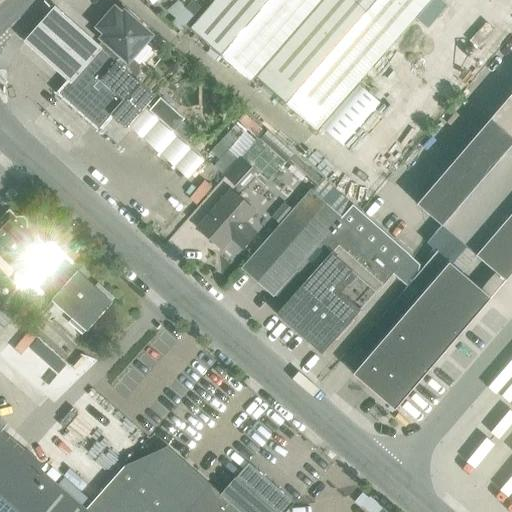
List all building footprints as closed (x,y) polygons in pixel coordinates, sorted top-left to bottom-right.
[(187,8),(185,6),(180,0),(177,0),(167,10),(176,17),(171,22),(179,29),(193,13),(187,8)] [(190,0),(185,6),(187,8),(193,13),(200,5),(194,0),(190,0)] [(215,0),(213,3),(191,28),(252,82),(256,77),(317,131),(321,126),(358,83),(396,41),(431,0),(215,0)] [(432,0),(416,19),(420,22),(428,29),(449,4),(443,0),(432,0)] [(66,83),(97,48),(54,10),(23,45),(66,83)] [(109,34),(97,48),(66,83),(63,86),(56,94),(58,95),(93,125),(99,131),(100,129),(106,123),(112,116),(125,128),(154,96),(140,84),(135,79),(140,73),(140,64),(152,50),(152,43),(147,38),(149,36),(125,15),(123,17),(116,11),(105,23),(101,28),(109,34)] [(358,83),(321,126),(344,147),(382,104),(358,83)] [(511,98),(417,207),(506,282),(511,274),(511,98)] [(185,121),(161,99),(148,114),(173,135),(185,121)] [(224,176),(239,189),(242,192),(256,177),(264,185),(286,161),(314,186),(310,191),(242,268),(273,294),(274,293),(286,303),(364,216),(266,130),(240,157),(224,176)] [(230,131),(211,151),(220,159),(228,150),(238,139),(230,131)] [(220,159),(214,166),(223,174),(237,158),(228,150),(220,159)] [(255,211),(232,191),(199,228),(222,249),(231,239),(243,250),(258,232),(246,222),(255,211)] [(0,221),(0,255),(16,272),(14,274),(13,277),(13,280),(33,302),(74,264),(56,245),(53,244),(50,243),(48,243),(45,245),(28,227),(28,222),(24,217),(17,217),(11,212),(10,211),(0,221)] [(364,216),(286,303),(277,314),(299,334),(386,235),(364,216)] [(376,292),(409,256),(386,235),(299,334),(322,354),(376,292)] [(449,264),(353,377),(394,412),(487,304),(488,305),(490,302),(491,304),(492,301),(449,264)] [(115,298),(98,283),(95,286),(78,271),(52,300),(72,318),(69,321),(83,334),(86,330),(87,332),(113,302),(112,301),(115,298)] [(0,511),(284,511),(289,506),(245,468),(239,474),(236,478),(235,478),(221,494),(168,447),(125,466),(125,467),(98,497),(86,510),(40,470),(43,466),(2,431),(8,424),(0,417),(0,511)]
